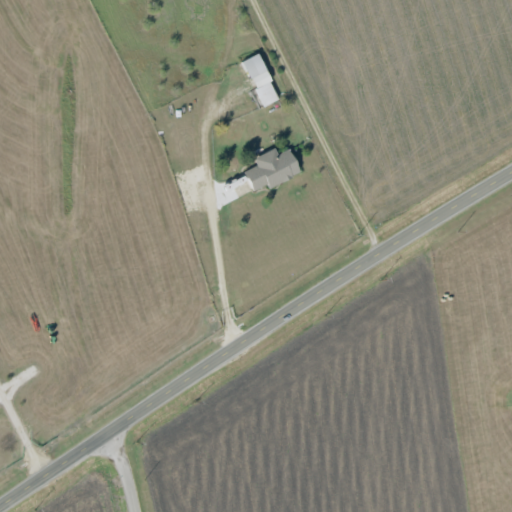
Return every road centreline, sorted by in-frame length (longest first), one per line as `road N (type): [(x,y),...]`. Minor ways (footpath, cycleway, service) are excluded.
road 1 (secondary): [(0,506),(511,175)]
road 2 (residential): [(210,194),(226,319),(222,358)]
